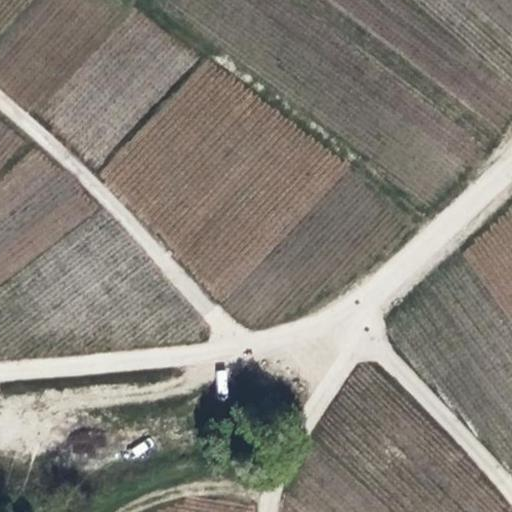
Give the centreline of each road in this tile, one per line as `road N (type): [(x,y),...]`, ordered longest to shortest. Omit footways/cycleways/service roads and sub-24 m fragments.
road 1 (track): [(0,373),(244,348),(358,316)]
road 2 (track): [(0,99),(244,348)]
road 3 (track): [(358,316),(389,363),(511,496)]
road 4 (unclassified): [(511,167),(358,316)]
